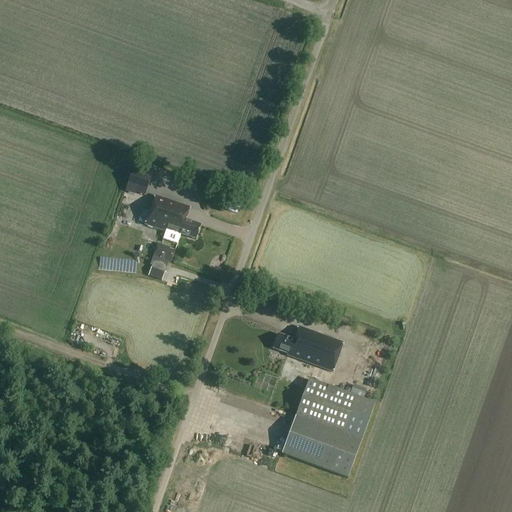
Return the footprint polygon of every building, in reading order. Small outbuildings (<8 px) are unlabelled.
[(153,174),(134,168),(127,186),(137,189),(140,181),(149,184),(153,174)] [(154,173),(151,187),(177,192),(180,178),(154,173)] [(196,240),(201,226),(186,220),(190,208),(155,196),(145,225),(180,238),(181,235),(196,240)] [(125,237),(123,250),(131,251),(133,239),(125,237)] [(170,250),(171,248),(159,244),(154,257),(171,263),(175,251),(170,250)] [(97,274),(137,275),(137,263),(98,262),(97,274)] [(165,275),(151,270),(148,278),(162,283),(165,275)] [(344,344),(299,328),(294,341),(279,335),(274,349),(289,354),(288,356),(333,372),(344,344)] [(344,435),(357,397),(310,380),(296,418),(344,435)] [(282,456),(348,480),(362,443),(295,419),(282,456)]
